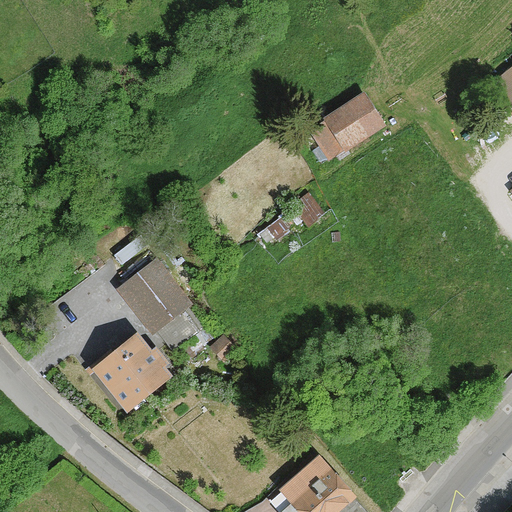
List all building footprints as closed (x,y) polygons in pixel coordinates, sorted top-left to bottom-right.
[(511,67),(493,83),(511,106),(511,67)] [(364,92),(324,118),(326,121),(309,131),(329,160),(345,150),(346,152),(386,125),(364,92)] [(309,192),(292,204),(309,227),(325,215),(309,192)] [(280,219),(259,233),(267,246),(289,231),(280,219)] [(158,259),(118,288),(151,334),(191,304),(158,259)] [(137,333),(91,369),(126,413),(172,377),(165,368),(170,364),(156,347),(151,350),(137,333)] [(223,335),(210,348),(223,360),(235,348),(223,335)] [(319,456),(279,491),(297,511),(334,511),(344,504),(346,506),(349,504),(352,501),(349,498),(353,494),(319,456)] [(511,511),(511,503),(503,511),(511,511)]
